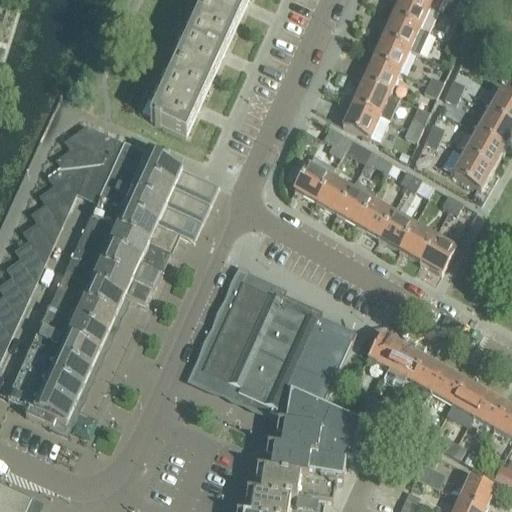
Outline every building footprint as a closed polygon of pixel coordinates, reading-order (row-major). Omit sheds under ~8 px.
[(185,143),(250,0),(208,0),(151,126),(155,128),(155,130),(161,133),(162,131),(185,143)] [(420,34),(430,13),(438,16),(403,0),(402,0),(392,21),(420,34)] [(445,0),(403,0),(438,16),(445,0)] [(481,8),(484,1),(481,0),(468,0),(468,3),(481,8)] [(471,31),(481,8),(468,3),(464,12),(465,12),(459,26),(471,31)] [(410,56),(420,34),(392,21),(382,43),(410,56)] [(461,52),(471,31),(459,26),(458,25),(448,47),(461,52)] [(400,78),(410,56),(382,43),(372,65),(400,78)] [(451,75),(461,52),(448,47),(438,69),(451,75)] [(390,99),(399,78),(400,78),(372,65),(362,87),(390,99)] [(441,96),(445,88),(431,82),(428,90),(441,96)] [(461,102),(465,91),(453,86),(449,96),(461,102)] [(379,121),(389,101),(390,99),(362,87),(352,108),(379,121)] [(437,105),(441,96),(428,90),(424,99),(437,105)] [(511,102),(490,90),(478,112),(489,118),(511,130),(511,102)] [(457,111),(461,102),(449,96),(444,105),(457,111)] [(369,143),(379,122),(379,121),(352,108),(342,130),(369,143)] [(421,141),(429,121),(417,115),(408,135),(421,141)] [(504,154),(511,139),(511,130),(489,118),(477,138),(504,154)] [(441,145),(445,135),(433,130),(429,140),(441,145)] [(146,313),(187,222),(202,229),(218,192),(172,170),(175,164),(148,151),(145,159),(125,149),(124,150),(87,132),(64,149),(69,156),(55,167),(61,174),(72,189),(86,178),(90,183),(105,190),(107,186),(116,168),(174,194),(165,213),(157,231),(149,249),(140,268),(132,286),(124,304),(146,313)] [(346,158),(352,146),(331,134),(324,145),(333,151),(329,158),(341,165),(346,158)] [(417,148),(421,141),(408,135),(404,143),(417,148)] [(492,175),(504,154),(477,138),(466,159),(492,175)] [(436,155),(441,145),(429,140),(424,149),(436,155)] [(365,170),(372,157),(352,146),(346,158),(365,170)] [(370,182),(381,162),(372,157),(365,170),(361,177),(370,182)] [(480,196),(492,175),(466,159),(453,181),(480,196)] [(174,194),(116,168),(107,186),(165,213),(174,194)] [(315,209),(329,183),(308,171),(294,197),(315,209)] [(78,196),(72,189),(61,174),(48,185),(53,193),(64,206),(78,196)] [(407,193),(414,181),(407,177),(400,189),(407,193)] [(416,198),(422,186),(414,181),(407,193),(416,198)] [(337,222),(351,195),(329,183),(315,209),(337,222)] [(165,213),(107,186),(105,190),(99,205),(157,231),(165,213)] [(358,233),(372,207),(376,200),(355,188),(351,195),(337,222),(358,233)] [(70,214),(64,206),(53,193),(39,203),(45,211),(56,224),(70,214)] [(450,218),(456,206),(448,201),(441,213),(450,218)] [(157,231),(99,205),(90,223),(149,249),(157,231)] [(457,222),(464,210),(456,206),(450,218),(457,222)] [(378,245),(392,219),(372,207),(358,233),(378,245)] [(62,232),(56,224),(45,211),(31,221),(37,229),(48,243),(62,232)] [(398,256),(413,231),(392,219),(378,245),(398,256)] [(149,249),(90,223),(82,241),(140,268),(149,249)] [(54,250),(48,243),(37,229),(23,239),(28,247),(39,261),(54,250)] [(419,268),(434,243),(413,231),(398,256),(419,268)] [(140,268),(82,241),(74,260),(132,286),(140,268)] [(441,281),(456,255),(434,243),(419,268),(441,281)] [(45,268),(39,261),(28,247),(15,258),(20,266),(31,279),(45,268)] [(132,286),(74,260),(66,277),(124,304),(132,286)] [(37,286),(31,279),(20,266),(6,275),(12,284),(22,297),(37,286)] [(124,304),(66,277),(57,295),(116,322),(124,304)] [(230,390),(272,302),(281,306),(283,300),(285,301),(286,297),(248,279),(201,376),(230,390)] [(28,305),(22,297),(12,284),(0,292),(0,297),(3,302),(14,316),(28,305)] [(116,322),(57,295),(49,314),(107,341),(116,322)] [(266,411),(308,324),(317,327),(319,322),(320,322),(322,318),(285,301),(283,300),(281,306),(272,302),(230,390),(240,394),(238,398),(266,411)] [(20,323),(14,316),(3,302),(0,304),(0,325),(6,333),(20,323)] [(107,341),(49,314),(41,332),(99,358),(107,341)] [(325,511),(329,511),(331,511),(335,489),(342,490),(346,466),(352,467),(357,430),(335,420),(321,413),(355,340),(320,322),(319,322),(317,327),(308,324),(266,411),(281,432),(281,437),(280,437),(278,437),(277,438),(276,438),(275,439),(275,440),(274,441),(273,442),(273,443),(273,444),(273,445),(274,447),(274,448),(275,448),(276,449),(277,450),(278,450),(279,451),(276,480),(270,479),(265,502),(259,501),(256,511),(325,511)] [(0,349),(12,341),(6,333),(0,325),(0,349)] [(99,358),(41,332),(33,350),(91,376),(99,358)] [(388,376),(402,352),(381,339),(367,364),(388,376)] [(91,376),(33,350),(24,369),(83,395),(91,376)] [(409,388),(423,363),(402,352),(388,376),(409,388)] [(430,400),(444,375),(423,363),(409,388),(430,400)] [(83,395),(24,369),(16,387),(74,413),(83,395)] [(451,412),(465,387),(444,375),(430,400),(451,412)] [(74,413),(16,387),(7,405),(29,415),(26,422),(52,434),(55,427),(66,432),(74,413)] [(466,433),(486,399),(465,387),(451,412),(464,419),(458,429),(466,433)] [(367,413),(374,401),(367,397),(360,409),(367,413)] [(493,436),(507,411),(486,399),(466,433),(468,434),(473,425),(493,436)] [(376,418),(383,406),(374,401),(367,413),(376,418)] [(511,446),(511,413),(507,411),(493,436),(511,446)] [(409,437),(415,425),(409,421),(402,433),(409,437)] [(418,442),(425,430),(415,425),(409,437),(418,442)] [(450,460),(457,449),(450,445),(444,457),(450,460)] [(460,466),(466,454),(457,449),(450,460),(460,466)] [(413,475),(420,459),(405,452),(398,468),(413,475)] [(434,476),(440,462),(427,454),(421,470),(422,471),(415,485),(425,490),(432,475),(434,476)] [(492,484),(499,472),(492,469),(490,471),(479,465),(474,473),(485,480),(492,484)] [(197,481),(225,497),(233,482),(205,467),(197,481)] [(501,489),(508,478),(499,472),(492,484),(501,489)] [(474,511),(486,511),(495,494),(469,481),(458,504),(474,511)] [(29,511),(32,506),(0,491),(0,511),(29,511)] [(414,511),(417,511),(421,504),(409,498),(405,507),(414,511)]
